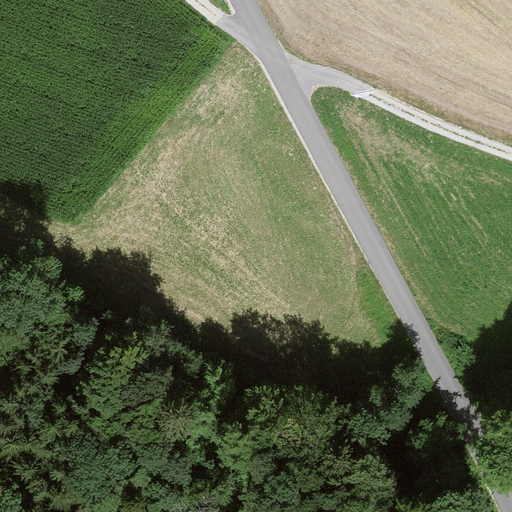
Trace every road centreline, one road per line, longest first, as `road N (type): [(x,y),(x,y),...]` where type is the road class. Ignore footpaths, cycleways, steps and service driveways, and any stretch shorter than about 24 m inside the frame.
road 1 (unclassified): [(509,511),(243,0)]
road 2 (track): [(283,76),(338,77),(511,141)]
